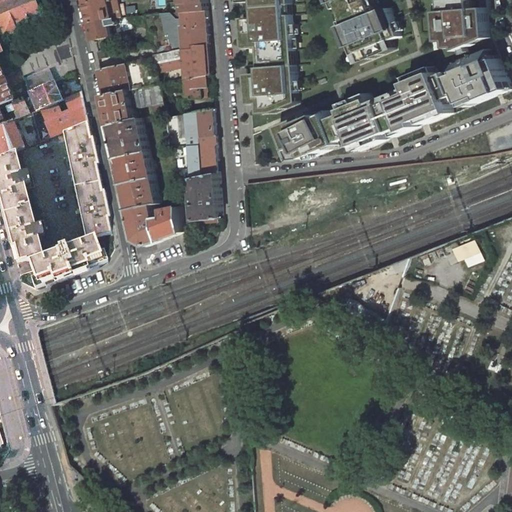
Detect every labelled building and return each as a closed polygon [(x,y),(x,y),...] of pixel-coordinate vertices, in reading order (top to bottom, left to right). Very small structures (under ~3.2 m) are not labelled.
[(0,0),(0,15),(35,1),(35,0),(0,0)] [(86,0),(92,23),(110,19),(117,18),(123,17),(122,15),(126,14),(124,4),(120,5),(118,0),(86,0)] [(185,0),(187,11),(210,10),(208,0),(185,0)] [(293,0),(243,0),(244,2),(259,1),(260,16),(245,18),(247,49),(262,48),(264,72),(249,74),(251,105),(261,104),(266,103),(267,113),(277,113),(297,104),(296,93),(300,93),(298,64),(294,65),(293,51),(297,51),(295,14),(290,14),(290,4),(294,4),(293,0)] [(334,0),(338,9),(343,7),(348,20),(344,21),(357,55),(362,53),(365,62),(394,51),(390,42),(394,40),(404,36),(392,8),(378,13),(375,6),(372,0),(334,0)] [(440,0),(444,42),(464,41),(493,38),(490,0),(440,0)] [(35,1),(0,15),(0,29),(3,37),(17,32),(16,28),(42,17),(35,1)] [(210,10),(171,13),(149,15),(155,40),(158,55),(212,44),(210,10)] [(114,36),(111,26),(118,24),(117,18),(110,19),(92,23),(95,40),(114,36)] [(390,42),(394,51),(398,49),(394,40),(390,42)] [(212,44),(158,55),(158,57),(161,72),(189,66),(190,79),(210,75),(214,74),(212,44)] [(489,51),(465,61),(467,64),(461,66),(464,74),(458,77),(456,73),(455,74),(463,94),(465,94),(469,104),(478,100),(480,103),(511,90),(511,84),(502,59),(493,62),(489,51)] [(362,53),(357,55),(361,64),(365,62),(362,53)] [(108,96),(164,84),(161,72),(158,57),(103,70),(108,96)] [(437,67),(431,69),(433,75),(439,72),(437,67)] [(49,68),(25,79),(25,80),(28,92),(53,82),(55,81),(49,68)] [(0,69),(0,105),(11,101),(13,100),(7,87),(25,80),(25,79),(22,70),(3,77),(0,69)] [(358,137),(363,151),(391,140),(389,135),(395,133),(397,137),(423,127),(421,122),(427,120),(429,124),(456,113),(451,100),(463,94),(455,74),(454,72),(441,77),(439,72),(433,75),(431,69),(409,78),(414,88),(416,93),(410,95),(408,91),(402,93),(404,98),(397,100),(390,103),(388,99),(382,101),(384,106),(378,108),(376,104),(372,94),(351,102),(353,108),(347,111),(349,115),(336,121),(345,142),(346,142),(358,137)] [(210,75),(190,79),(190,80),(187,80),(188,88),(190,88),(191,99),(197,98),(197,103),(203,103),(204,111),(217,108),(216,96),(210,97),(210,87),(211,87),(210,75)] [(53,82),(28,92),(36,111),(61,101),(53,82)] [(164,84),(108,96),(114,126),(139,120),(136,105),(139,104),(139,108),(156,105),(158,116),(170,113),(164,84)] [(61,101),(36,111),(32,113),(34,119),(37,132),(40,142),(63,133),(88,123),(82,92),(61,101)] [(13,100),(11,101),(14,110),(12,111),(15,120),(16,119),(30,113),(22,96),(13,100)] [(344,105),(347,111),(353,108),(351,102),(344,105)] [(171,118),(180,182),(191,180),(198,178),(222,173),(217,108),(204,111),(171,118)] [(30,113),(16,119),(18,125),(34,119),(32,113),(30,113)] [(291,127),(281,130),(294,161),(313,158),(337,149),(336,146),(345,142),(336,121),(334,114),(324,118),(323,115),(316,118),(314,114),(290,124),(291,127)] [(139,120),(114,126),(121,158),(152,152),(145,119),(139,120)] [(13,121),(0,126),(0,158),(16,152),(40,142),(37,132),(20,138),(13,121)] [(88,123),(63,133),(68,156),(65,157),(66,162),(69,161),(79,208),(77,209),(78,214),(80,213),(86,240),(95,238),(113,234),(88,123)] [(16,152),(0,158),(0,197),(4,214),(18,264),(30,261),(43,256),(38,237),(44,235),(40,220),(36,221),(38,226),(36,227),(25,185),(27,184),(28,189),(32,188),(28,173),(22,174),(16,152)] [(152,152),(121,158),(127,184),(158,177),(152,152)] [(222,173),(198,178),(200,220),(225,218),(222,173)] [(158,177),(127,184),(133,210),(157,204),(163,203),(158,177)] [(191,180),(180,182),(184,207),(195,206),(191,180)] [(133,210),(139,240),(150,246),(164,241),(160,218),(157,204),(133,210)] [(184,207),(167,210),(168,216),(160,218),(164,241),(187,232),(184,207)] [(43,256),(30,261),(34,271),(36,277),(32,279),(36,289),(109,262),(105,252),(101,253),(95,238),(86,240),(66,247),(66,244),(56,248),(57,250),(43,256)] [(462,263),(468,260),(471,268),(488,261),(480,241),(457,250),(462,263)] [(389,321),(354,298),(344,314),(383,338),(389,321)]
